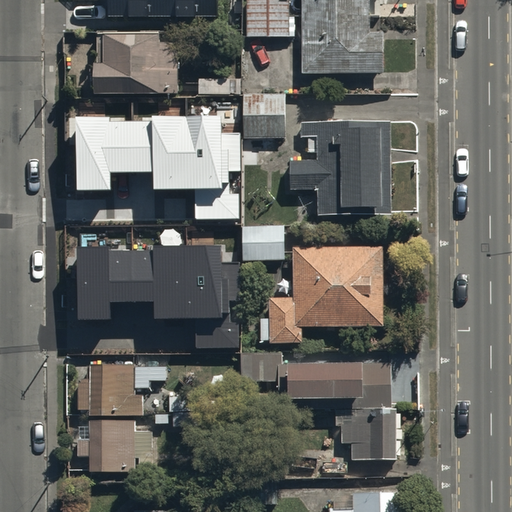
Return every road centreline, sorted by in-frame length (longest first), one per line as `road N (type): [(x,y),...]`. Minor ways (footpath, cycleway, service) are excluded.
road 1 (tertiary): [(488,0),(491,511)]
road 2 (unclassified): [(2,143),(3,511)]
road 3 (unclassified): [(0,0),(2,143)]
